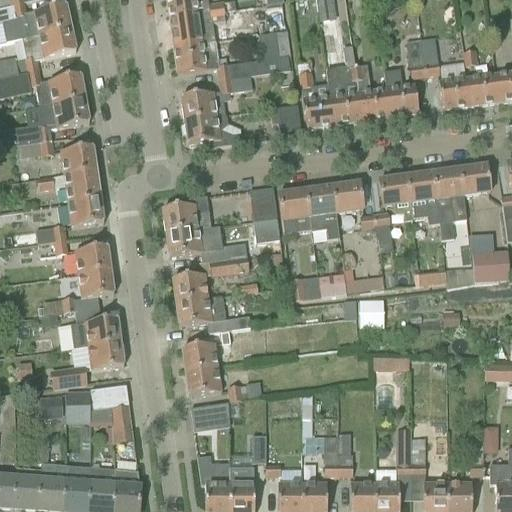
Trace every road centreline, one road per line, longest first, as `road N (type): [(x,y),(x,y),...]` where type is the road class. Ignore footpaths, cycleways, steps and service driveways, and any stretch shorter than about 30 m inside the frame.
road 1 (residential): [(153,197),(511,147)]
road 2 (residential): [(162,511),(131,251),(133,215),(153,197)]
road 3 (residential): [(144,130),(119,135),(102,113),(81,0)]
road 4 (residential): [(144,130),(129,0)]
